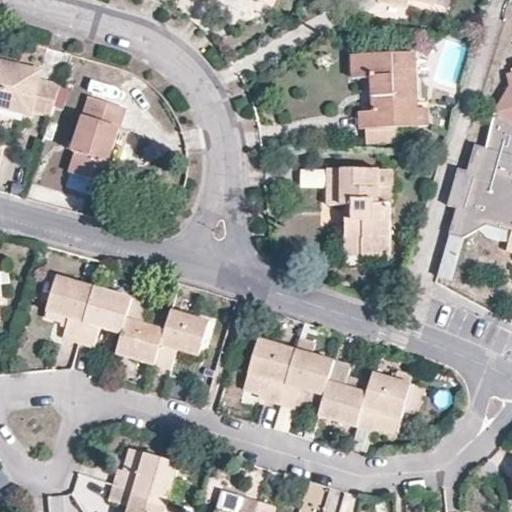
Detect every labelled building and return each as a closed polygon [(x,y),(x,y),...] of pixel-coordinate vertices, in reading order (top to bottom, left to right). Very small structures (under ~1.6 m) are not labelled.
[(419,110),(417,84),(414,53),(352,55),(353,78),(360,78),(372,78),(374,111),(361,112),(361,129),(369,128),(401,127),(427,126),(429,109),(419,110)] [(38,82),(40,71),(0,61),(0,105),(31,113),(31,111),(52,116),(62,87),(38,82)] [(511,74),(510,75),(511,83),(511,89),(495,113),(511,122),(511,74)] [(120,128),(126,108),(90,96),(72,150),(76,152),(70,172),(111,186),(119,163),(109,160),(120,128)] [(511,122),(495,113),(487,149),(476,145),(471,173),(460,170),(451,205),(459,208),(452,235),(464,239),(468,240),(489,227),(511,233),(511,240),(508,254),(511,255),(511,122)] [(401,127),(369,128),(370,147),(402,146),(401,127)] [(346,205),(351,205),(351,219),(345,219),(345,240),(362,240),(362,255),(391,255),(391,204),(378,204),(379,169),(328,169),(328,205),(346,205)] [(464,239),(452,235),(439,277),(451,281),(464,239)] [(362,255),(362,240),(345,240),(345,254),(362,255)] [(95,287),(56,276),(44,317),(66,324),(63,337),(78,342),(95,287)] [(132,299),(95,287),(78,342),(95,347),(101,327),(106,328),(112,321),(124,324),(132,299)] [(162,338),(150,335),(149,325),(142,324),(148,303),(132,299),(124,324),(121,333),(116,353),(154,365),(162,338)] [(178,350),(184,351),(189,344),(201,347),(209,322),(171,310),(165,329),(162,338),(154,365),(171,370),(178,350)] [(121,333),(124,324),(112,321),(106,328),(121,333)] [(162,338),(165,329),(149,325),(150,335),(162,338)] [(266,400),(279,404),(296,350),(259,338),(244,391),(266,397),(266,400)] [(189,344),(184,351),(199,356),(201,347),(189,344)] [(327,388),(334,361),(296,350),(279,404),(297,410),(299,403),(306,405),(307,401),(321,405),(324,396),(327,388)] [(364,401),(352,398),(352,389),(345,387),(351,366),(334,361),(327,388),(324,396),(321,405),(318,416),(357,428),(364,401)] [(381,413),(385,414),(392,407),(404,411),(412,384),(374,373),(367,394),(364,401),(357,428),(374,433),(381,413)] [(352,389),(352,398),(364,401),(367,394),(352,389)] [(392,407),(385,414),(401,420),(404,411),(392,407)] [(167,499),(177,463),(129,449),(122,470),(116,468),(112,483),(167,499)] [(493,477),(482,466),(472,477),(483,487),(493,477)] [(127,508),(126,511),(163,511),(167,499),(112,483),(108,501),(127,508)] [(49,496),(48,511),(67,511),(67,496),(49,496)] [(243,499),(238,511),(256,511),(260,503),(243,499)] [(272,511),(274,507),(260,503),(256,511),(272,511)]
